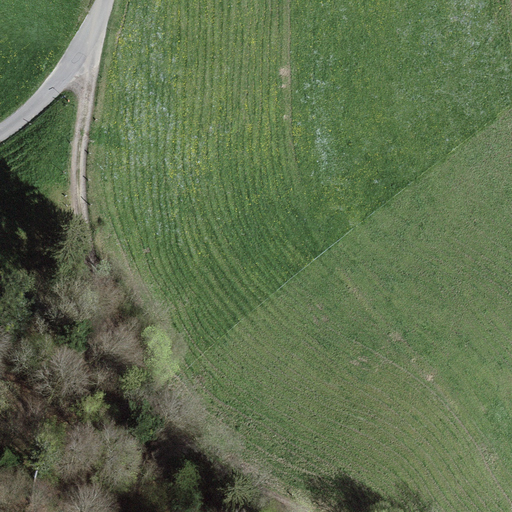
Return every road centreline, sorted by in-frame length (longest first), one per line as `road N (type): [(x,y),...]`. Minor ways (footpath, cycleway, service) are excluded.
road 1 (track): [(85,45),(70,177),(88,280),(142,416),(278,511)]
road 2 (track): [(0,369),(89,457),(113,511)]
road 3 (unclassified): [(105,0),(85,45),(51,89),(0,130)]
